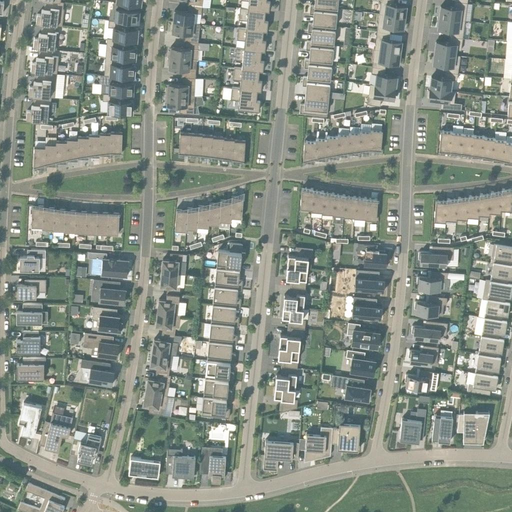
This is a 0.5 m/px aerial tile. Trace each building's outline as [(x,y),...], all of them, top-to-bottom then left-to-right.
[(37,14),(35,26),(41,27),(55,28),(62,29),(64,9),(63,9),(64,2),(60,1),(49,0),(44,0),(43,9),(42,9),(41,14),(37,14)] [(265,10),(269,11),(270,0),(269,0),(243,0),(249,1),(248,9),(265,10)] [(380,0),(379,14),(405,17),(406,6),(393,4),(393,0),(380,0)] [(441,6),(439,17),(465,20),(467,3),(454,1),(453,7),(441,6)] [(124,22),(138,23),(140,11),(132,10),(133,4),(116,2),(113,2),(113,9),(116,9),(114,20),(124,22)] [(202,7),(188,5),(187,12),(174,10),(173,21),(193,24),(193,23),(195,13),(201,14),(202,7)] [(309,14),(313,14),(314,14),(313,23),(335,26),(337,8),(315,6),(314,5),(310,5),(309,14)] [(247,20),(246,29),(263,30),(267,31),(268,20),(264,20),(265,10),(248,9),(240,8),(239,20),(247,20)] [(405,17),(379,14),(377,31),(390,33),(390,27),(403,28),(405,17)] [(439,17),(438,28),(450,30),(449,36),(462,38),(465,20),(439,17)] [(114,20),(108,20),(108,27),(114,27),(113,38),(122,39),(136,41),(138,29),(124,27),(124,22),(114,20)] [(184,41),(198,42),(200,24),(193,23),(193,24),(173,21),(172,32),(185,34),(184,41)] [(313,23),(312,23),(308,23),(307,32),(312,32),(313,32),(312,41),(334,43),(335,26),(313,23)] [(41,33),(39,33),(38,38),(34,38),(33,47),(39,47),(53,49),(56,49),(58,35),(55,35),(55,28),(41,27),(41,33)] [(244,48),(261,50),(265,51),(266,40),(262,40),(263,30),(246,29),(238,28),(237,39),(245,40),(244,48)] [(401,41),(389,39),(390,33),(377,31),(374,49),(400,52),(401,41)] [(434,52),(455,55),(456,49),(461,50),(462,38),(449,36),(449,43),(436,41),(434,52)] [(113,38),(107,38),(105,56),(121,58),(135,59),(136,47),(122,46),(122,39),(113,38)] [(190,59),(191,49),(197,49),(198,42),(184,41),(184,48),(170,47),(170,51),(168,51),(168,57),(170,57),(170,58),(190,59)] [(332,61),(334,43),(312,41),(311,41),(306,41),(306,50),(310,50),(311,50),(310,59),(332,61)] [(53,49),(39,47),(38,57),(36,57),(36,62),(31,62),(31,71),(36,71),(57,73),(58,57),(52,56),(53,49)] [(243,60),(242,69),(259,70),(263,70),(264,60),(260,59),(261,50),(244,48),(236,48),(235,59),(243,60)] [(372,67),(385,68),(386,62),(398,64),(400,52),(374,49),(372,67)] [(458,73),(460,55),(455,55),(434,52),(433,64),(446,65),(445,72),(458,73)] [(104,75),(118,76),(134,77),(134,65),(120,64),(121,58),(105,56),(105,64),(104,75)] [(197,60),(190,59),(170,58),(170,59),(168,58),(167,65),(169,65),(169,69),(182,70),(181,77),(195,78),(197,60)] [(309,68),(308,77),(330,79),(332,61),(310,59),(309,59),(305,59),(304,67),(308,68),(309,68)] [(375,84),(395,87),(397,76),(384,75),(385,68),(372,67),(371,73),(376,74),(375,84)] [(258,79),(259,70),(242,69),(234,68),(233,79),(241,80),(240,88),(257,90),(261,90),(262,80),(258,79)] [(28,95),(34,95),(51,97),(54,97),(57,73),(36,71),(36,81),(34,81),(33,86),(29,86),(28,95)] [(445,72),(444,78),(431,76),(430,87),(450,90),(452,79),(457,80),(458,73),(445,72)] [(104,75),(100,75),(99,83),(109,84),(109,93),(133,95),(134,83),(118,82),(118,76),(104,75)] [(308,77),(307,77),(303,76),(302,85),(306,86),(307,86),(306,95),(328,97),(330,79),(308,77)] [(167,94),(194,95),(195,78),(181,77),(181,84),(168,83),(168,87),(166,87),(165,93),(167,93),(167,94)] [(367,104),(380,106),(381,97),(394,99),(395,87),(375,84),(370,84),(367,104)] [(259,110),(260,100),(256,99),(257,90),(240,88),(232,87),(230,99),(238,100),(237,111),(247,113),(248,109),(259,110)] [(430,87),(429,90),(427,90),(427,97),(428,97),(428,99),(441,101),(440,108),(461,110),(462,103),(454,102),(455,91),(450,90),(430,87)] [(119,94),(103,93),(103,100),(108,101),(108,112),(132,113),(132,101),(118,100),(119,94)] [(194,95),(167,94),(167,95),(165,95),(165,101),(167,101),(167,105),(180,106),(180,113),(193,114),(194,95)] [(26,119),(47,121),(49,104),(50,104),(51,97),(34,95),(33,105),(31,105),(31,110),(27,110),(26,119)] [(300,104),(299,113),(326,115),(328,97),(306,95),(305,104),(304,104),(300,104)] [(369,149),(370,149),(380,150),(381,150),(382,129),(381,129),(381,130),(371,129),(370,131),(371,131),(369,149)] [(371,131),(370,131),(360,130),(359,133),(360,133),(358,151),(359,151),(370,152),(370,149),(369,149),(371,131)] [(451,152),(452,132),(452,131),(441,130),(439,151),(440,151),(450,152),(451,152)] [(110,132),(110,133),(111,133),(110,152),(111,152),(121,153),(122,132),(110,132)] [(191,133),(192,133),(180,132),(179,148),(179,151),(179,153),(189,154),(190,154),(191,133)] [(349,132),(349,134),(347,152),(348,152),(359,153),(359,151),(358,151),(360,133),(359,133),(349,132)] [(461,154),(463,133),(452,132),(451,152),(461,153),(461,154)] [(111,133),(110,133),(100,133),(99,135),(100,135),(99,154),(100,154),(110,154),(111,152),(110,152),(111,133)] [(202,134),(192,133),(191,133),(190,154),(189,154),(200,155),(201,155),(202,135),(202,134)] [(338,133),(337,136),(338,136),(336,154),(337,154),(348,155),(348,152),(347,152),(349,134),(338,133)] [(471,155),(472,155),(474,135),(474,134),(463,133),(461,154),(471,155)] [(89,134),(89,137),(88,155),(89,155),(100,155),(100,154),(99,154),(100,135),(99,135),(89,134)] [(213,135),(202,135),(201,155),(200,155),(211,156),(213,136),(213,135)] [(326,156),(337,157),(337,154),(336,154),(338,136),(337,136),(327,135),(326,139),(327,139),(326,156)] [(484,136),(474,135),(472,155),(482,156),(482,157),(483,157),(484,137),(484,136)] [(89,137),(78,136),(78,139),(78,157),(89,157),(89,155),(88,155),(89,137)] [(211,156),(211,157),(222,157),(223,138),(224,138),(224,137),(213,136),(211,156)] [(495,138),(484,137),(483,157),(493,158),(493,160),(495,139),(495,138)] [(67,159),(78,159),(78,157),(78,139),(67,138),(67,141),(67,159)] [(234,138),(224,138),(223,138),(222,157),(221,158),(232,159),(233,159),(234,140),(234,138)] [(316,138),(315,141),(316,141),(314,158),(315,158),(326,159),(326,156),(327,139),(326,139),(316,138)] [(495,139),(493,160),(503,160),(503,162),(504,162),(506,142),(506,140),(495,139)] [(245,140),(234,140),(233,159),(232,159),(232,160),(243,161),(244,161),(245,140)] [(316,141),(315,141),(305,140),(303,161),(304,161),(315,162),(315,158),(314,158),(316,141)] [(67,141),(56,141),(56,144),(56,161),(67,162),(67,159),(67,141)] [(45,164),(56,164),(56,161),(56,144),(45,143),(45,147),(45,164)] [(45,147),(34,146),(33,167),(34,167),(45,167),(45,164),(45,147)] [(313,190),(313,188),(302,188),(302,187),(300,208),(301,208),(311,209),(313,190)] [(492,191),(490,212),(501,213),(501,209),(503,189),(502,189),(502,192),(492,191)] [(511,189),(503,189),(501,209),(511,210),(511,205),(511,189)] [(311,209),(311,210),(322,211),(323,192),(324,192),(324,191),(313,190),(311,209)] [(490,212),(492,191),(491,191),(491,194),(481,194),(479,214),(490,215),(490,212)] [(335,193),(324,192),(323,192),(322,211),(322,213),(333,213),(334,194),(335,194),(335,193)] [(479,217),(479,214),(481,194),(480,193),(479,196),(470,195),(468,216),(479,217)] [(332,214),(343,215),(345,195),(335,194),(334,194),(333,213),(332,214)] [(356,196),(345,195),(343,215),(343,216),(354,217),(356,197),(356,196)] [(468,219),(468,216),(470,195),(469,195),(469,198),(459,197),(457,218),(468,219)] [(231,196),(231,201),(232,201),(230,217),(231,217),(241,217),(243,197),(242,196),(242,197),(231,196)] [(367,197),(356,197),(354,217),(365,218),(366,198),(367,198),(367,197)] [(458,199),(448,198),(446,219),(457,220),(457,218),(459,197),(458,197),(458,199)] [(365,218),(365,219),(375,219),(375,220),(376,220),(378,199),(377,199),(367,198),(366,198),(365,218)] [(446,221),(446,219),(448,198),(447,198),(447,201),(437,200),(436,200),(434,221),(435,221),(435,220),(446,221)] [(230,221),(231,217),(230,217),(232,201),(231,201),(220,200),(220,203),(221,203),(219,220),(220,220),(230,221)] [(208,223),(209,223),(219,224),(220,220),(219,220),(221,203),(220,203),(209,203),(209,206),(208,223)] [(43,207),(44,207),(44,206),(33,205),(32,205),(31,226),(42,226),(43,207)] [(198,205),(198,208),(197,226),(198,226),(208,227),(209,223),(208,223),(209,206),(198,205)] [(42,226),(42,228),(53,228),(54,209),(54,208),(44,207),(43,207),(42,226)] [(187,207),(187,210),(186,228),(187,228),(197,229),(198,226),(197,226),(198,208),(187,207)] [(65,210),(65,209),(54,209),(53,228),(53,229),(63,230),(64,230),(65,210)] [(186,231),(187,228),(186,228),(187,210),(176,209),(175,230),(186,231)] [(75,211),(76,211),(76,210),(65,210),(64,230),(63,230),(63,231),(74,231),(75,231),(75,211)] [(75,231),(74,231),(74,232),(85,232),(86,212),(87,212),(87,211),(76,211),(75,211),(75,231)] [(85,232),(96,233),(97,212),(87,212),(86,212),(85,232)] [(97,212),(96,233),(107,233),(108,212),(97,212)] [(108,212),(107,233),(118,234),(119,213),(108,212)] [(245,252),(241,252),(242,244),(230,242),(230,251),(218,250),(216,268),(238,271),(239,271),(240,261),(244,262),(245,252)] [(386,255),(386,252),(374,251),(375,244),(377,244),(358,243),(357,255),(364,256),(364,264),(386,266),(386,263),(387,263),(388,255),(386,255)] [(511,246),(494,243),(491,261),(493,262),(511,265),(511,260),(511,259),(511,246)] [(287,267),(307,269),(310,269),(313,248),(296,246),(296,247),(298,247),(297,256),(288,255),(287,267)] [(453,259),(453,247),(432,246),(432,252),(429,252),(418,251),(418,259),(420,259),(420,263),(446,265),(447,259),(453,259)] [(31,254),(27,254),(27,256),(20,256),(20,270),(39,270),(39,256),(45,257),(45,249),(31,249),(31,254)] [(106,253),(92,252),(92,258),(102,259),(101,275),(127,277),(128,261),(106,259),(106,253)] [(162,259),(161,272),(177,274),(178,261),(182,261),(183,254),(170,253),(170,260),(162,259)] [(493,262),(490,280),(508,283),(508,278),(511,278),(511,264),(511,265),(493,262)] [(292,278),(291,287),(305,288),(307,269),(287,267),(286,277),(292,278)] [(384,278),(378,277),(379,270),(356,267),(354,287),(383,290),(384,278)] [(238,271),(216,268),(215,287),(236,289),(237,289),(242,290),(243,280),(238,280),(239,271),(238,271)] [(418,284),(418,289),(440,290),(441,278),(447,279),(447,272),(430,271),(430,277),(428,277),(417,276),(416,284),(418,284)] [(176,287),(177,274),(161,272),(160,286),(167,286),(167,293),(179,294),(180,287),(176,287)] [(17,284),(17,297),(36,297),(36,291),(46,291),(46,279),(27,278),(27,284),(17,284)] [(99,300),(124,303),(126,289),(111,287),(112,281),(93,279),(92,286),(101,287),(99,300)] [(485,279),(482,298),(487,298),(505,301),(506,296),(511,297),(511,294),(511,288),(511,283),(508,283),(490,280),(485,279)] [(236,308),(240,308),(241,299),(237,298),(237,289),(236,289),(215,287),(213,305),(235,307),(236,308)] [(283,306),(303,308),(305,288),(291,287),(291,295),(284,295),(283,306)] [(178,301),(179,294),(167,293),(166,300),(159,299),(157,312),(173,314),(179,315),(181,302),(178,301)] [(381,318),(382,306),(376,305),(377,298),(354,295),(352,315),(381,318)] [(416,309),(416,313),(442,315),(443,304),(446,304),(447,297),(429,296),(428,302),(425,302),(415,301),(414,308),(416,309)] [(487,298),(484,317),(502,320),(503,315),(507,315),(508,313),(510,302),(505,301),(487,298)] [(23,310),(17,310),(16,322),(18,322),(18,324),(22,324),(22,322),(42,323),(42,303),(23,303),(23,310)] [(211,323),(233,326),(234,326),(238,326),(239,317),(235,316),(236,308),(235,307),(213,305),(211,323)] [(97,319),(99,319),(98,328),(116,330),(116,331),(122,332),(122,326),(121,325),(122,321),(119,320),(119,316),(116,315),(117,308),(97,306),(93,306),(92,318),(93,319),(96,319),(96,320),(97,320),(97,319)] [(291,318),(290,327),(304,328),(305,319),(302,319),(303,308),(283,306),(282,317),(291,318)] [(163,326),(162,333),(174,335),(175,327),(172,327),(173,314),(157,312),(156,326),(163,326)] [(484,317),(481,335),(499,338),(500,333),(504,334),(505,331),(507,321),(502,320),(484,317)] [(446,335),(447,323),(426,320),(425,327),(423,326),(412,325),(411,333),(413,333),(413,337),(430,339),(439,340),(440,334),(446,335)] [(377,347),(378,345),(379,345),(380,337),(379,337),(379,332),(359,330),(360,324),(348,322),(347,334),(353,335),(352,344),(377,347)] [(231,344),(232,344),(236,345),(237,335),(233,335),(234,326),(233,326),(211,323),(209,342),(231,344)] [(302,349),(304,328),(290,327),(289,335),(280,334),(279,346),(299,348),(302,349)] [(40,352),(40,336),(38,336),(38,330),(23,330),(23,340),(17,340),(17,352),(40,352)] [(79,342),(80,332),(72,332),(71,342),(79,342)] [(85,332),(84,336),(83,346),(93,348),(94,345),(99,345),(98,355),(117,357),(118,349),(119,349),(118,349),(118,343),(113,343),(113,336),(85,332)] [(181,337),(174,336),(174,335),(162,333),(161,340),(154,339),(152,352),(168,354),(170,342),(180,343),(181,337)] [(481,335),(478,354),(496,357),(497,351),(501,352),(502,349),(504,339),(499,338),(481,335)] [(209,342),(207,360),(229,362),(230,362),(234,363),(235,353),(231,353),(232,344),(231,344),(209,342)] [(437,356),(438,347),(423,345),(422,351),(420,351),(409,349),(408,357),(410,357),(409,362),(436,365),(437,356)] [(284,358),(283,366),(297,367),(299,348),(279,346),(278,357),(284,358)] [(365,351),(347,349),(346,356),(352,357),(350,370),(373,374),(375,360),(364,358),(365,351)] [(168,354),(152,352),(150,365),(157,366),(156,373),(168,375),(170,367),(171,368),(173,355),(168,354)] [(478,354),(475,372),(492,375),(493,370),(498,371),(499,368),(501,357),(496,357),(478,354)] [(22,363),(16,363),(16,378),(18,378),(18,381),(22,381),(22,378),(43,378),(43,369),(45,369),(45,357),(22,357),(22,363)] [(101,369),(102,362),(81,358),(80,366),(90,368),(88,381),(112,384),(114,371),(101,369)] [(229,362),(207,360),(205,378),(227,381),(228,381),(232,381),(233,372),(229,371),(230,362),(229,362)] [(295,388),(297,367),(283,366),(283,375),(276,374),(275,386),(295,388)] [(431,378),(432,371),(419,369),(418,376),(416,376),(416,375),(405,374),(404,381),(406,382),(406,386),(427,389),(429,378),(431,378)] [(468,384),(467,390),(489,394),(490,388),(495,389),(496,386),(497,376),(492,375),(475,372),(473,385),(468,384)] [(145,391),(161,394),(163,382),(167,382),(168,375),(156,373),(155,379),(148,378),(145,391)] [(368,400),(370,387),(363,386),(364,379),(332,374),(330,385),(346,387),(344,397),(368,400)] [(231,390),(227,390),(228,381),(227,381),(205,378),(203,397),(225,399),(226,399),(230,399),(231,390)] [(295,388),(275,386),(274,397),(283,398),(281,411),(279,411),(279,412),(296,408),(297,399),(294,399),(295,388)] [(161,394),(145,391),(143,405),(150,406),(149,412),(161,415),(162,407),(159,407),(161,394)] [(418,395),(418,402),(429,403),(430,396),(418,395)] [(226,399),(225,399),(203,397),(201,415),(229,418),(230,408),(225,408),(226,399)] [(23,402),(18,423),(23,425),(21,433),(34,436),(41,406),(23,402)] [(419,438),(423,439),(426,408),(417,407),(416,419),(402,417),(399,439),(419,441),(419,438)] [(39,444),(45,446),(44,447),(58,450),(61,437),(62,435),(68,436),(73,417),(53,412),(53,411),(50,421),(46,420),(46,419),(45,419),(39,444)] [(475,414),(464,414),(459,414),(457,431),(463,432),(463,441),(476,442),(476,438),(484,438),(485,432),(489,412),(476,411),(475,414)] [(451,416),(440,415),(440,416),(439,422),(434,421),(433,426),(432,440),(433,440),(433,438),(438,438),(438,440),(449,441),(450,442),(452,416),(451,416)] [(360,424),(344,423),(343,428),(332,427),(331,443),(342,443),(342,448),(358,450),(360,424)] [(300,439),(299,442),(299,449),(319,451),(318,458),(330,455),(331,443),(332,427),(321,426),(320,440),(300,439)] [(86,441),(73,438),(70,453),(71,453),(78,455),(77,460),(92,463),(94,453),(97,453),(101,436),(88,433),(86,441)] [(266,440),(263,469),(278,470),(279,458),(299,459),(299,449),(299,442),(266,440)] [(202,446),(200,469),(209,469),(208,477),(212,478),(211,480),(220,481),(220,478),(224,479),(226,456),(210,454),(210,446),(202,446)] [(169,449),(169,448),(167,448),(165,473),(172,473),(172,475),(194,477),(195,456),(168,454),(168,449),(169,449)] [(130,457),(129,470),(128,473),(158,476),(160,460),(130,457)] [(44,497),(40,509),(39,509),(45,511),(61,511),(64,505),(59,503),(62,497),(65,498),(65,497),(28,482),(25,490),(44,497)] [(27,511),(45,511),(39,509),(40,509),(21,501),(18,508),(27,511)]
